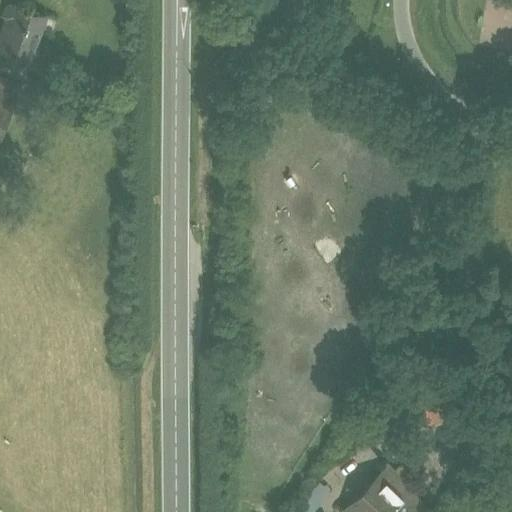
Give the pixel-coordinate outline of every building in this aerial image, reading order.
[(17,3),(17,5),(11,3),(7,4),(4,14),(5,17),(12,19),(7,32),(3,30),(0,38),(0,45),(31,57),(46,14),(17,3)] [(0,75),(0,141),(21,83),(0,75)] [(409,371),(418,370),(419,420),(455,419),(453,361),(426,362),(425,352),(408,354),(409,371)] [(472,433),(458,456),(452,466),(476,481),(497,447),(472,433)] [(345,507),(350,511),(422,511),(428,507),(385,466),(345,507)]
